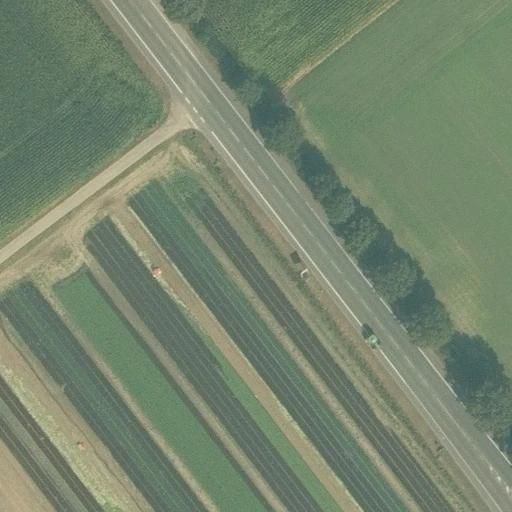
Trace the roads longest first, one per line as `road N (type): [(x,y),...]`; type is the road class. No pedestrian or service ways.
road 1 (secondary): [(511,500),(127,0)]
road 2 (track): [(206,101),(0,257)]
